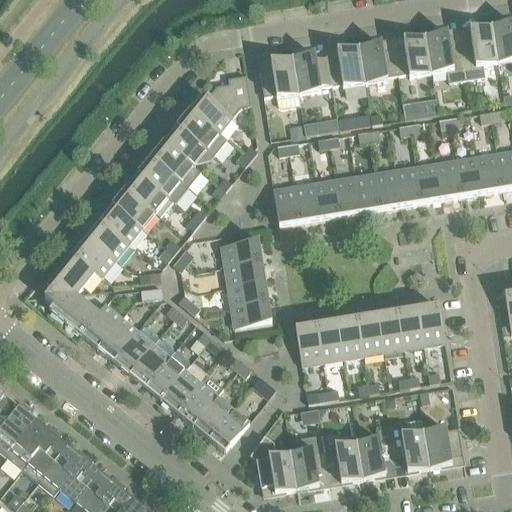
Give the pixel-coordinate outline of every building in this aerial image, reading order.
[(511,26),(492,30),(498,68),(511,65),(511,26)] [(498,68),(492,30),(469,34),(471,41),(460,43),(467,85),(485,82),(483,71),(498,68)] [(467,85),(460,43),(449,45),(448,37),(424,41),(431,79),(447,76),(449,88),(467,85)] [(431,79),(424,41),(403,44),(404,52),(393,54),(398,80),(408,79),(409,82),(431,79)] [(398,80),(393,54),(382,55),(381,48),(359,51),(365,90),(387,86),(387,82),(398,80)] [(365,90),(359,51),(337,55),(338,62),(328,64),(332,91),(342,89),(343,93),(365,90)] [(332,91),(328,64),(316,66),(315,58),(293,62),(298,100),(321,96),(321,93),(332,91)] [(298,100),(293,62),(270,66),(272,73),(260,75),(264,102),(276,100),(276,104),(277,104),(278,111),(281,113),(300,110),(298,100)] [(251,111),(246,81),(228,84),(229,89),(216,92),(208,102),(203,98),(189,115),(219,139),(240,113),(251,111)] [(511,101),(511,100),(503,102),(505,109),(511,107),(511,101)] [(479,106),(470,107),(471,115),(480,113),(479,106)] [(413,107),(403,109),(405,125),(416,123),(413,107)] [(219,139),(189,115),(177,130),(214,161),(226,146),(219,139)] [(501,126),(500,116),(490,117),(491,127),(501,126)] [(491,127),(490,117),(479,119),(481,129),(491,127)] [(382,128),(381,119),(370,120),(372,130),(382,128)] [(348,122),(337,124),(339,135),(349,134),(348,122)] [(461,132),(459,122),(449,124),(451,134),(461,132)] [(337,124),(303,130),(304,132),(305,141),(339,135),(337,124)] [(451,134),(449,124),(439,126),(441,136),(451,134)] [(421,139),(419,129),(409,130),(411,141),(421,139)] [(214,161),(177,130),(163,147),(194,171),(197,167),(210,166),(214,161)] [(411,141),(409,130),(399,132),(400,142),(411,141)] [(304,132),(291,134),(292,143),(305,141),(304,132)] [(380,146),(378,135),(368,137),(370,147),(380,146)] [(370,147),(368,137),(358,139),(360,148),(370,147)] [(339,152),(338,142),(328,144),(329,154),(339,152)] [(329,154),(328,144),(317,145),(319,155),(329,154)] [(194,171),(163,147),(151,162),(189,193),(201,177),(194,171)] [(299,158),(298,148),(287,150),(289,160),(299,158)] [(289,160),(287,150),(277,152),(279,161),(289,160)] [(251,166),(257,158),(250,152),(243,159),(251,166)] [(511,194),(511,155),(496,158),(503,196),(511,194)] [(503,196),(496,158),(476,162),(482,200),(503,196)] [(245,173),(251,166),(243,159),(237,167),(245,173)] [(189,193),(151,162),(138,178),(168,202),(176,209),(189,193)] [(482,200),(476,162),(456,165),(462,203),(482,200)] [(462,203),(456,165),(436,168),(442,206),(462,203)] [(442,206),(436,168),(415,172),(421,210),(442,206)] [(421,210),(415,172),(395,175),(401,213),(421,210)] [(401,213),(395,175),(375,178),(381,216),(401,213)] [(168,202),(138,178),(125,194),(155,218),(168,202)] [(381,216),(375,178),(354,182),(360,219),(381,216)] [(226,197),(232,189),(224,182),(218,190),(226,197)] [(360,219),(354,182),(334,185),(340,223),(360,219)] [(340,223),(334,185),(314,188),(320,226),(340,223)] [(320,226),(314,188),(293,191),(300,229),(320,226)] [(219,205),(226,197),(218,190),(211,198),(219,205)] [(300,229),(293,191),(273,195),(279,233),(300,229)] [(155,218),(125,194),(112,210),(142,234),(155,218)] [(142,234),(112,210),(99,226),(129,250),(142,234)] [(200,228),(206,220),(199,214),(192,222),(200,228)] [(193,237),(200,228),(192,222),(186,230),(193,237)] [(129,250),(99,226),(86,242),(116,266),(129,250)] [(116,266),(86,242),(73,258),(95,277),(102,283),(116,266)] [(262,266),(259,245),(221,252),(224,272),(262,266)] [(174,260),(181,252),(173,246),(166,254),(174,260)] [(168,268),(174,260),(166,254),(160,262),(168,268)] [(187,269),(194,261),(186,255),(179,263),(187,269)] [(77,299),(95,277),(73,258),(47,290),(51,294),(45,302),(77,299)] [(181,277),(187,269),(179,263),(173,271),(181,277)] [(265,287),(262,266),(224,272),(227,293),(265,287)] [(161,287),(160,278),(150,279),(151,289),(161,287)] [(151,289),(150,279),(139,280),(140,290),(151,289)] [(269,307),(265,287),(227,293),(231,314),(269,307)] [(163,303),(162,293),(151,294),(152,304),(163,303)] [(152,304),(151,294),(141,295),(142,305),(152,304)] [(82,340),(99,318),(99,317),(77,299),(45,302),(53,309),(49,314),(82,340)] [(186,315),(193,307),(184,300),(178,308),(186,315)] [(194,321),(200,314),(193,307),(186,315),(194,321)] [(272,328),(269,307),(231,314),(234,334),(272,328)] [(98,354),(122,323),(105,310),(99,317),(99,318),(82,340),(98,354)] [(174,325),(180,317),(172,311),(166,319),(174,325)] [(445,348),(439,311),(418,314),(424,352),(445,348)] [(424,352),(418,314),(398,317),(404,355),(424,352)] [(181,332),(188,324),(180,317),(174,325),(181,332)] [(404,355),(398,317),(377,320),(383,358),(404,355)] [(383,358),(377,320),(357,324),(363,362),(383,358)] [(113,366),(138,336),(122,323),(98,354),(113,366)] [(363,362),(357,324),(336,327),(343,365),(363,362)] [(343,365),(336,327),(316,330),(322,368),(343,365)] [(322,368),(316,330),(296,334),(302,372),(322,368)] [(130,379),(154,350),(158,344),(158,343),(157,339),(147,331),(143,331),(142,331),(138,336),(113,366),(130,379)] [(205,351),(212,343),(204,337),(197,345),(205,351)] [(213,358),(220,349),(212,343),(205,351),(213,358)] [(145,392),(170,362),(174,357),(174,353),(163,344),(159,344),(158,344),(154,350),(130,379),(145,392)] [(161,405),(186,375),(190,370),(190,369),(189,365),(179,357),(175,357),(174,357),(170,362),(145,392),(161,405)] [(237,377),(243,369),(235,362),(229,370),(237,377)] [(245,383),(251,375),(243,369),(237,377),(245,383)] [(177,418),(201,388),(186,375),(161,405),(177,418)] [(441,387),(439,378),(429,379),(430,389),(441,387)] [(177,418),(193,431),(217,401),(224,394),(208,381),(201,388),(177,418)] [(420,391),(418,381),(408,383),(410,392),(420,391)] [(261,396),(267,388),(259,382),(253,389),(261,396)] [(410,392),(408,383),(398,384),(400,394),(410,392)] [(379,397),(378,388),(367,389),(369,399),(379,397)] [(369,399),(367,389),(357,391),(359,400),(369,399)] [(338,404),(337,394),(327,396),(328,406),(338,404)] [(328,406),(327,396),(317,398),(318,407),(328,406)] [(428,397),(419,398),(421,410),(430,409),(428,397)] [(19,414),(0,398),(0,426),(5,431),(19,414)] [(208,443),(233,414),(217,401),(193,431),(208,443)] [(393,403),(385,404),(386,411),(392,411),(394,408),(393,403)] [(0,458),(5,463),(34,427),(25,419),(29,415),(22,409),(19,414),(5,431),(0,436),(0,458)] [(325,413),(318,414),(319,422),(322,421),(326,416),(325,413)] [(225,457),(250,427),(233,414),(208,443),(225,457)] [(430,474),(424,436),(408,438),(407,426),(388,429),(390,445),(391,445),(395,471),(406,470),(407,477),(430,474)] [(21,476),(54,435),(48,429),(44,434),(34,427),(5,463),(21,476)] [(463,460),(458,434),(446,436),(446,432),(424,436),(430,474),(452,470),(451,462),(463,460)] [(37,489),(66,453),(57,446),(61,441),(54,435),(21,476),(37,489)] [(363,484),(357,446),(342,449),(340,437),(322,440),(325,455),(329,482),(340,481),(341,488),(363,484)] [(329,482),(325,455),(322,440),(300,444),(292,455),(292,457),(291,457),(297,495),(319,492),(318,484),(329,482)] [(297,495),(291,457),(276,460),(274,448),(264,441),(263,442),(262,444),(249,460),(257,467),(262,493),(273,491),(275,499),(297,495)] [(391,445),(390,445),(380,446),(379,443),(357,446),(363,484),(386,481),(384,473),(395,471),(391,445)] [(53,501),(58,495),(86,461),(79,455),(75,460),(66,453),(37,489),(53,501)] [(74,508),(98,479),(89,471),(92,467),(86,461),(58,495),(74,508)] [(79,511),(97,511),(118,487),(111,482),(107,487),(98,479),(74,508),(79,511)] [(123,511),(129,505),(121,498),(125,493),(118,487),(97,511),(123,511)] [(12,511),(18,511),(24,505),(15,498),(7,508),(12,511)]
